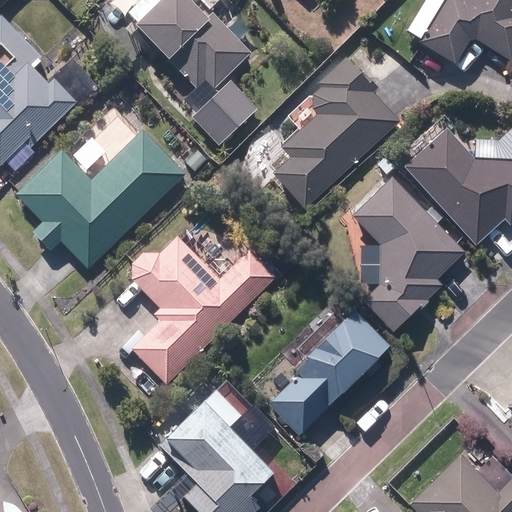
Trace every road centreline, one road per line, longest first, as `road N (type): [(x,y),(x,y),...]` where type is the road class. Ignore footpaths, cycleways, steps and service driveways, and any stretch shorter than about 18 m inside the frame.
road 1 (residential): [(511,312),(302,511)]
road 2 (residential): [(0,313),(55,398),(103,511)]
